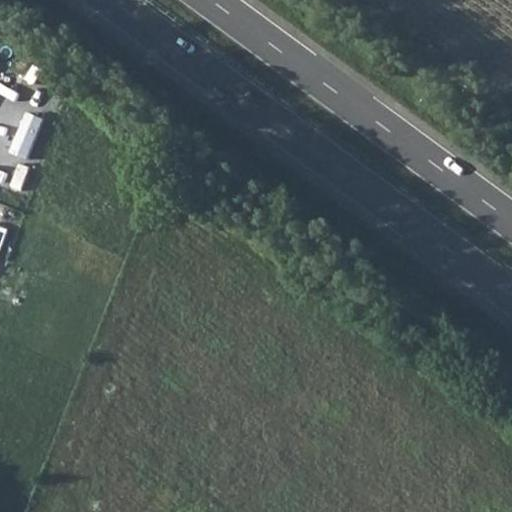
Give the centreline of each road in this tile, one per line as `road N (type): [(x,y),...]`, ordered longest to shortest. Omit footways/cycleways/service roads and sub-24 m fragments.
road 1 (trunk): [(109,0),(511,295)]
road 2 (trunk): [(511,222),(210,0)]
